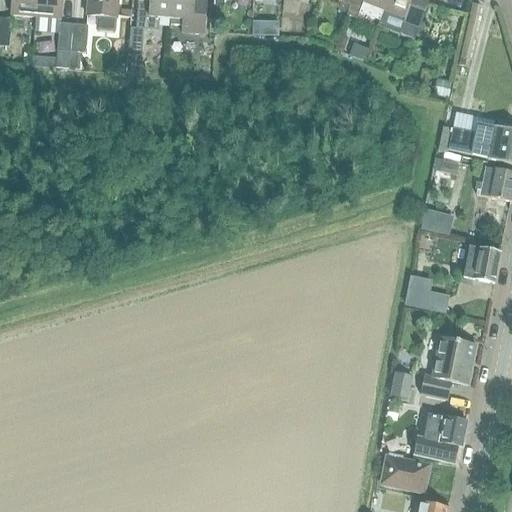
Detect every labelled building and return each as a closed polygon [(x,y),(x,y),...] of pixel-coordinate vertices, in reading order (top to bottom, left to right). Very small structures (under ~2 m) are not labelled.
[(12,0),(11,16),(36,18),(37,0),(12,0)] [(37,0),(36,18),(35,31),(59,33),(59,24),(60,24),(60,20),(62,0),(37,0)] [(88,0),(87,17),(98,18),(97,29),(100,33),(111,34),(115,30),(116,19),(117,20),(118,0),(88,0)] [(170,26),(172,0),(149,0),(149,3),(137,2),(135,30),(130,29),(128,53),(141,54),(143,31),(157,32),(158,20),(170,21),(170,26)] [(194,0),(172,0),(170,26),(181,27),(181,34),(203,36),(205,8),(194,7),(194,0)] [(351,0),(350,6),(346,16),(357,20),(359,14),(379,22),(380,22),(388,0),(351,0)] [(379,22),(378,26),(414,40),(429,0),(388,0),(380,22),(379,22)] [(121,10),(120,20),(131,20),(131,11),(121,10)] [(453,18),(450,29),(459,32),(462,20),(453,18)] [(0,47),(9,48),(12,20),(0,19),(0,47)] [(59,33),(56,69),(68,70),(70,53),(72,25),(60,24),(59,24),(59,33)] [(72,25),(70,53),(79,54),(86,55),(88,27),(72,25)] [(268,29),(268,39),(278,40),(279,30),(268,29)] [(338,42),(335,52),(342,55),(346,45),(338,42)] [(202,43),(201,56),(212,57),(213,44),(202,43)] [(70,53),(68,70),(78,71),(79,54),(70,53)] [(32,59),(32,67),(50,68),(50,60),(32,59)] [(439,82),(437,97),(448,99),(451,84),(439,82)] [(452,130),(448,152),(511,165),(511,130),(494,127),(495,122),(462,115),(456,114),(452,130)] [(440,173),(457,176),(460,163),(443,160),(440,173)] [(510,203),(511,193),(511,174),(485,169),(482,184),(476,183),(475,191),(477,191),(476,196),(510,203)] [(494,285),(500,254),(469,248),(463,279),(494,285)] [(408,291),(404,310),(445,319),(449,300),(408,291)] [(424,377),(420,396),(448,402),(451,384),(467,387),(475,346),(440,339),(432,379),(424,377)] [(395,377),(390,400),(407,403),(412,380),(395,377)] [(389,403),(388,411),(399,413),(400,405),(389,403)] [(462,449),(467,424),(428,416),(423,440),(417,439),(414,456),(454,464),(457,448),(462,449)] [(388,459),(387,459),(382,485),(423,494),(428,468),(401,462),(402,458),(389,455),(388,459)]
